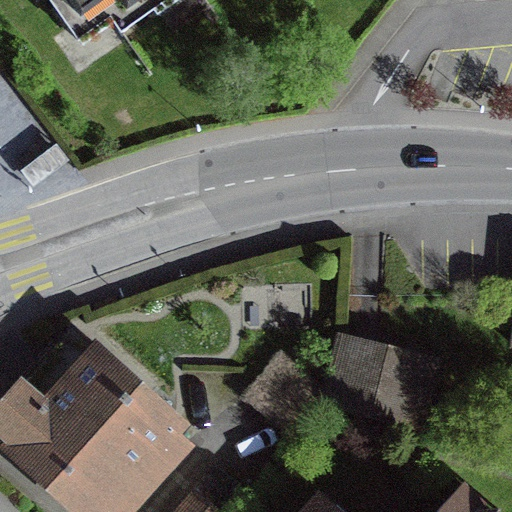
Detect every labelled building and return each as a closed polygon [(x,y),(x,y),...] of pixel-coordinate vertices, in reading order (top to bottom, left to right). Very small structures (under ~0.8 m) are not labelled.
[(49,0),(68,25),(100,2),(122,32),(156,8),(150,0),(49,0)] [(83,511),(123,511),(186,442),(171,428),(174,424),(70,330),(0,408),(0,429),(17,445),(13,449),(83,511)] [(415,427),(432,358),(345,336),(328,405),(415,427)] [(329,391),(282,352),(243,397),(289,436),(329,391)] [(225,511),(239,497),(215,475),(182,511),(225,511)] [(480,511),(481,510),(458,489),(436,511),(343,511),(326,496),(312,511),(480,511)]
